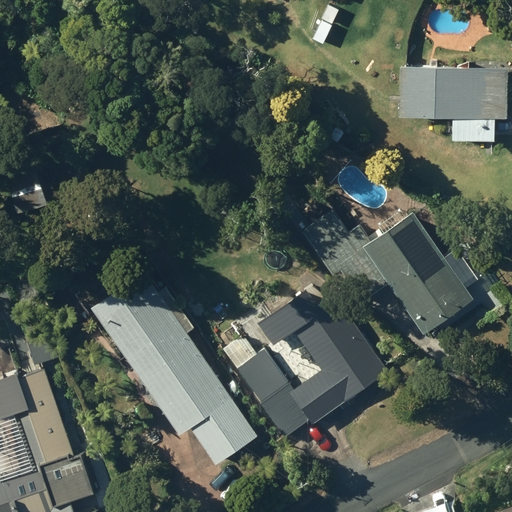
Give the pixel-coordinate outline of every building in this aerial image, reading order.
[(511,61),(404,59),(404,109),(511,111),(511,79),(511,61)] [(394,277),(428,327),(477,293),(417,205),(370,236),(361,222),(349,229),(334,207),(306,226),(337,270),(344,266),(365,297),(394,277)] [(65,262),(72,275),(82,268),(74,256),(65,262)] [(193,422),(219,460),(260,431),(149,266),(94,300),(183,429),(193,422)] [(240,363),(288,432),(314,415),(316,418),(392,366),(337,289),(321,300),(310,284),(261,318),(276,339),(297,326),(326,366),(297,385),(268,344),(240,363)] [(34,334),(40,347),(58,337),(51,325),(34,334)] [(40,349),(44,358),(60,351),(56,342),(40,349)] [(40,511),(53,507),(54,511),(97,511),(96,506),(79,511),(68,511),(64,499),(95,488),(82,451),(70,454),(69,450),(75,448),(48,364),(20,373),(20,371),(0,377),(0,408),(12,405),(27,447),(0,456),(0,459),(17,511),(40,511)]
